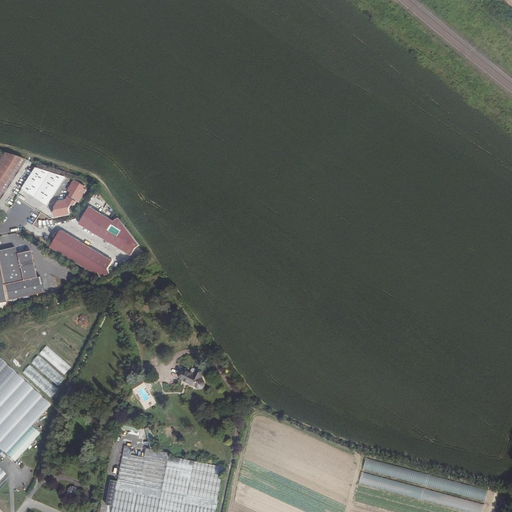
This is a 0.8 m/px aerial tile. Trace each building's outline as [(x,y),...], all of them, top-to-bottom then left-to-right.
[(0,199),(27,159),(7,153),(0,163),(0,199)] [(51,202),(69,175),(39,166),(26,186),(51,202)] [(71,198),(69,196),(66,201),(57,202),(55,207),(56,211),(54,211),(55,217),(70,214),(69,209),(72,204),(74,206),(77,201),(78,202),(86,189),(84,188),(85,186),(75,180),(68,191),(71,193),(73,194),(71,198)] [(115,219),(91,203),(80,220),(132,253),(136,246),(140,243),(119,216),(115,219)] [(113,258),(64,226),(61,227),(52,242),(95,270),(99,269),(100,274),(110,270),(108,266),(113,258)] [(0,250),(0,255),(10,300),(47,291),(43,276),(39,277),(33,252),(30,253),(29,251),(26,252),(25,251),(23,252),(23,253),(19,253),(17,247),(0,250)] [(46,346),(40,354),(65,375),(71,367),(46,346)] [(58,386),(65,379),(38,355),(32,362),(58,386)] [(0,446),(15,461),(40,434),(31,426),(51,405),(0,357),(0,446)] [(30,365),(23,372),(52,397),(58,390),(30,365)] [(184,371),(180,378),(194,384),(195,386),(197,387),(199,388),(200,388),(202,388),(203,387),(204,386),(205,384),(205,382),(205,381),(204,379),(203,379),(202,378),(201,377),(202,373),(197,371),(195,374),(191,372),(191,373),(184,370),(184,371)] [(140,386),(141,380),(140,380),(139,380),(136,377),(131,382),(134,384),(134,386),(134,387),(134,388),(135,390),(140,386)] [(139,432),(141,425),(118,420),(117,428),(139,432)] [(155,447),(152,428),(147,428),(149,448),(155,447)] [(215,511),(223,475),(225,467),(169,456),(167,462),(131,454),(132,447),(125,446),(112,511),(215,511)] [(486,500),(489,489),(367,459),(364,470),(486,500)] [(474,511),(482,511),(485,503),(363,473),(360,484),(474,511)] [(77,490),(77,489),(76,488),(73,487),(71,487),(70,488),(69,489),(68,491),(69,492),(69,493),(70,495),(72,496),(73,496),(75,496),(76,495),(77,494),(78,492),(77,490)]
